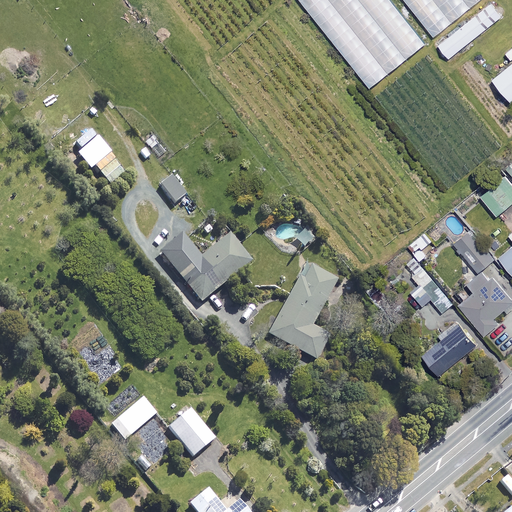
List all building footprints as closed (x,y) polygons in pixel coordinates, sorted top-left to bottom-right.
[(426,42),(390,0),(299,0),(361,74),(371,87),(426,42)] [(478,0),(402,0),(432,37),(478,0)] [(501,16),(489,3),(438,46),(450,59),(501,16)] [(511,63),(492,80),(510,101),(511,99),(511,63)] [(511,202),(511,184),(504,175),(480,196),(497,215),(511,202)] [(186,195),(171,176),(158,186),(173,206),(186,195)] [(493,259),(468,231),(455,242),(479,271),(493,259)] [(251,264),(229,236),(199,260),(181,237),(159,254),(199,305),(251,264)] [(511,247),(500,257),(511,271),(511,247)] [(265,328),(266,337),(313,361),(328,334),(312,326),(337,279),(306,263),(279,312),(272,316),(268,320),(265,328)] [(511,283),(495,263),(465,287),(472,296),(461,304),(486,335),(499,324),(494,318),(505,309),(508,313),(511,309),(511,283)] [(452,304),(431,277),(411,293),(422,306),(432,298),(442,312),(452,304)] [(475,343),(459,324),(422,355),(438,374),(475,343)] [(406,393),(384,381),(373,402),(395,413),(406,393)] [(156,413),(142,397),(111,425),(125,441),(156,413)] [(214,439),(189,409),(167,428),(193,457),(214,439)] [(195,511),(248,511),(239,501),(226,511),(208,489),(189,504),(195,511)]
